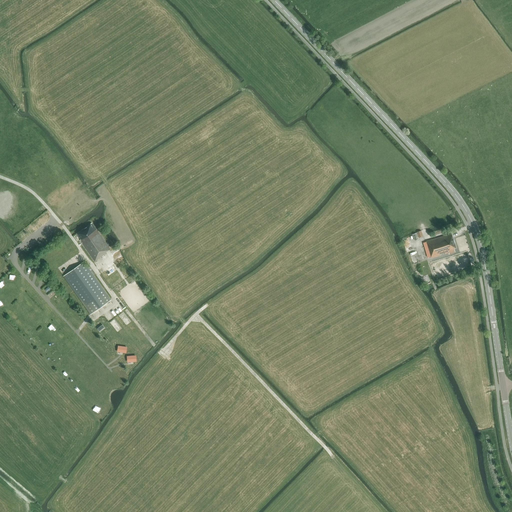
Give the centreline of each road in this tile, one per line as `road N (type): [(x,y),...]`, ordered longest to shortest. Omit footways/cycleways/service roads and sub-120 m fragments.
road 1 (secondary): [(503,386),(468,214),(274,0)]
road 2 (track): [(332,456),(195,314),(159,351),(86,257)]
